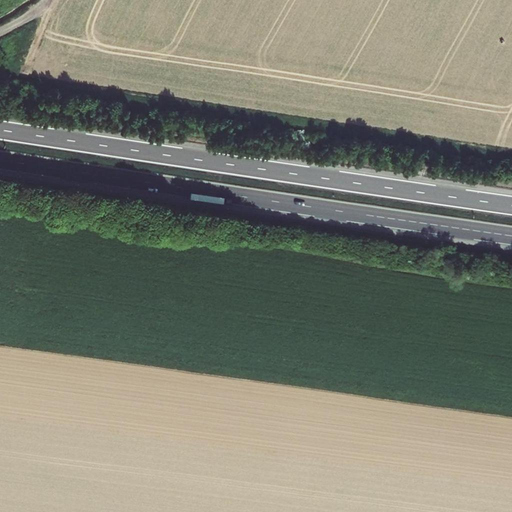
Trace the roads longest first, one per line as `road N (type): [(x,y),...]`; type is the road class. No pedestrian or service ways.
road 1 (motorway): [(511,206),(0,130)]
road 2 (motorway): [(0,160),(511,236)]
